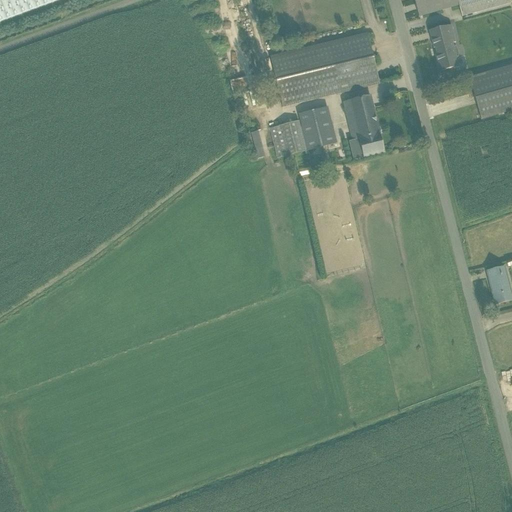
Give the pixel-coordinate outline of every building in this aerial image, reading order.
[(0,0),(0,22),(60,0),(0,0)] [(511,0),(417,0),(422,18),(462,9),(465,20),(511,9),(511,0)] [(437,71),(458,66),(448,24),(427,29),(437,71)] [(275,56),(285,108),(384,89),(374,37),(275,56)] [(483,119),(511,113),(511,68),(475,76),(483,119)] [(350,160),(382,152),(368,95),(341,102),(350,139),(345,140),(350,160)] [(269,131),(276,157),(336,139),(326,106),(299,114),(301,121),(269,131)] [(255,134),(259,161),(271,159),(266,132),(255,134)] [(493,304),(511,300),(502,264),(484,269),(493,304)]
